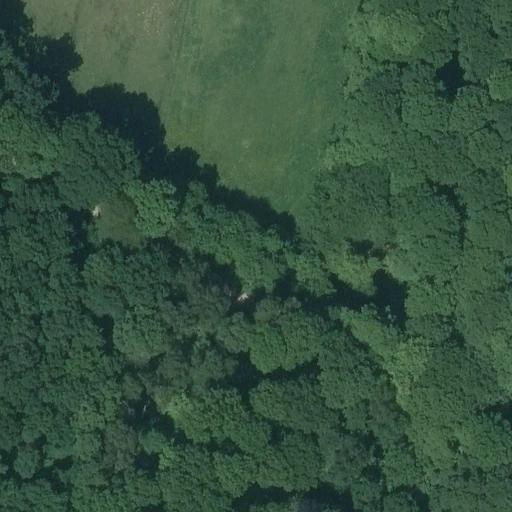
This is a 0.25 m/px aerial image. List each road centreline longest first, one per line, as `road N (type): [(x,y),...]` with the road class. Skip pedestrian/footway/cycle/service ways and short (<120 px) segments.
road 1 (track): [(368,362),(318,346),(0,156)]
road 2 (track): [(368,362),(430,379),(511,373)]
